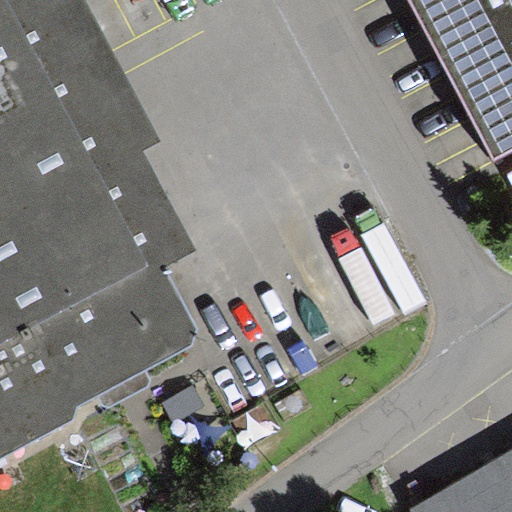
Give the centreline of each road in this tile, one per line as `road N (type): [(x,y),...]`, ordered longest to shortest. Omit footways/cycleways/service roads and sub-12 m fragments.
road 1 (unknown): [(323,0),(503,348)]
road 2 (residential): [(511,343),(281,511)]
